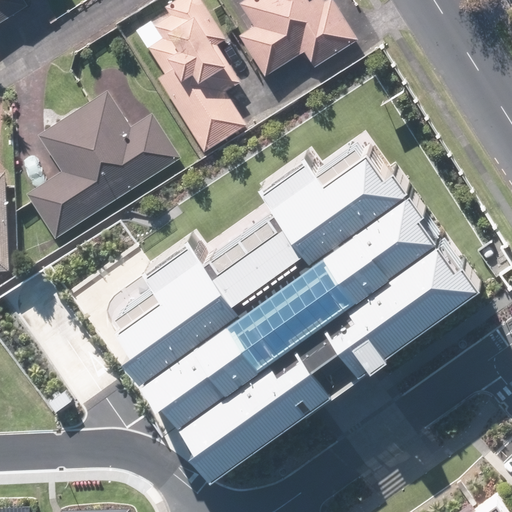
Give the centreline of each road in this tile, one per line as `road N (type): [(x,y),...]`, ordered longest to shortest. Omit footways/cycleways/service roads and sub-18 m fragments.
road 1 (residential): [(253,511),(295,493),(489,359)]
road 2 (residential): [(0,443),(120,438),(157,454),(195,486)]
road 3 (secondary): [(511,126),(432,0)]
